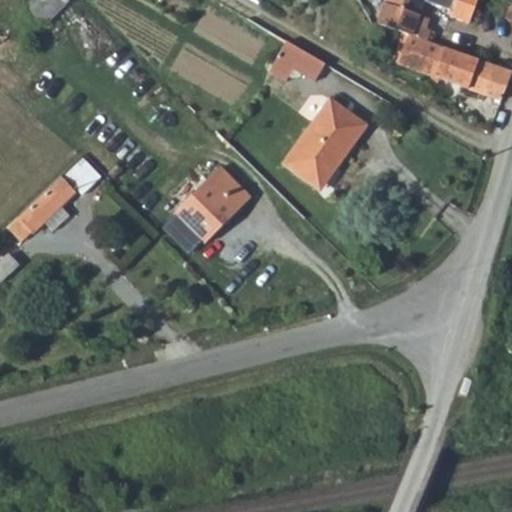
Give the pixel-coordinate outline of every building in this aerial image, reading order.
[(59,0),(29,0),(25,5),(45,25),(64,4),(59,0)] [(386,0),(385,3),(388,5),(380,23),(404,32),(411,34),(412,32),(423,36),(427,23),(416,18),(422,0),(429,0),(452,8),(451,11),(470,18),(476,0),(386,0)] [(409,37),(411,34),(404,32),(400,40),(405,42),(397,63),(500,103),(511,76),(409,37)] [(314,81),(325,64),(285,41),(267,70),(286,80),(292,68),(314,81)] [(328,100),(283,165),(315,188),(332,163),(337,166),(364,125),(328,100)] [(66,171),(82,193),(104,178),(87,156),(66,171)] [(220,167),(175,211),(204,242),(249,198),(220,167)] [(74,193),(59,178),(7,228),(20,241),(30,232),(32,234),(43,222),(52,231),(68,216),(60,207),(74,193)] [(7,256),(0,262),(0,283),(17,266),(7,256)]
